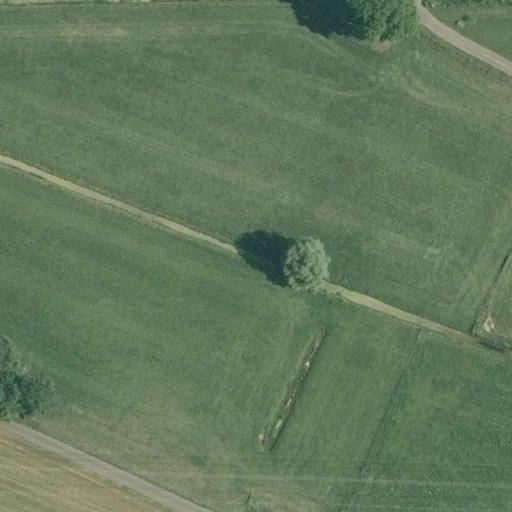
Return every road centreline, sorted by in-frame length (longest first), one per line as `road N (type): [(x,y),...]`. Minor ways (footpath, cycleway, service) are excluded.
road 1 (unclassified): [(0,427),(224,511)]
road 2 (unclassified): [(412,0),(430,22),(511,70)]
